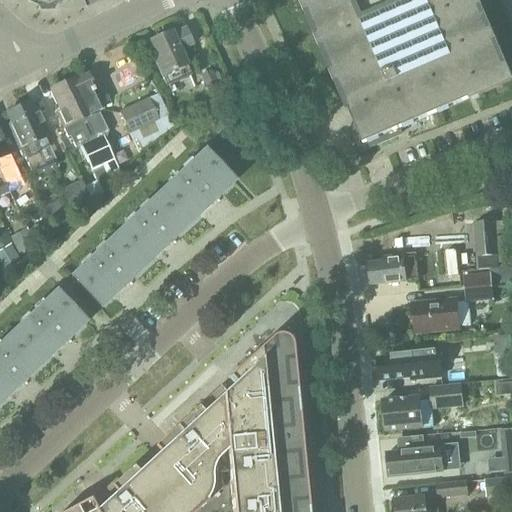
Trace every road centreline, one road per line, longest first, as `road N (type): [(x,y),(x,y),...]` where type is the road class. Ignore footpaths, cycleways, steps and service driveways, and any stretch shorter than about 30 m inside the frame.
road 1 (residential): [(0,488),(257,254),(317,219)]
road 2 (residential): [(358,511),(337,309),(317,219)]
road 3 (residential): [(317,219),(228,0)]
road 4 (residential): [(317,219),(511,142)]
road 5 (residential): [(24,65),(161,0)]
